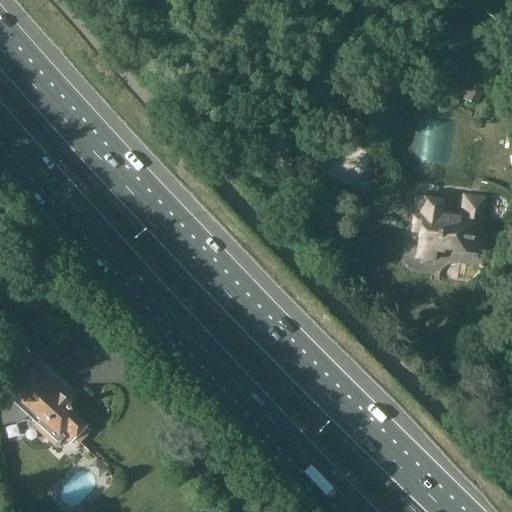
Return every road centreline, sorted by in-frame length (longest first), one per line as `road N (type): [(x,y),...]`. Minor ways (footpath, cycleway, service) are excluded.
road 1 (motorway): [(461,511),(200,256),(0,32)]
road 2 (motorway): [(0,135),(351,511)]
